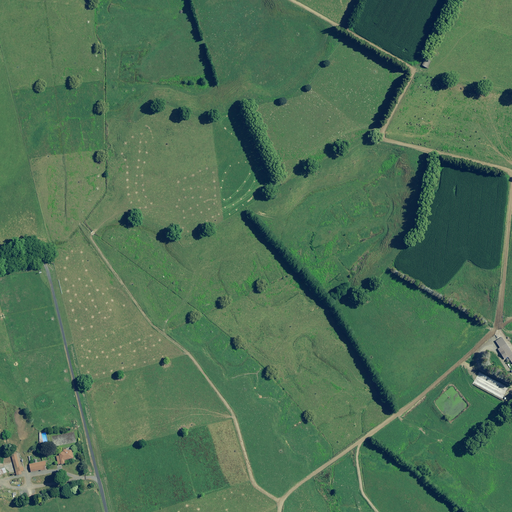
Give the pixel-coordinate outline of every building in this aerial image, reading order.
[(429,60),(425,58),(421,65),(426,68),(429,60)] [(511,352),(502,337),(495,341),(500,348),(498,349),(504,358),(507,356),(511,363),(511,352)] [(503,397),(476,382),(474,385),(502,400),(503,397)] [(64,460),(73,457),(71,450),(59,453),(59,456),(56,456),(59,464),(65,463),(64,460)] [(16,455),(12,456),(16,476),(21,475),(20,471),(23,471),(22,467),(19,467),(16,455)] [(46,461),(30,464),(32,471),(47,468),(46,461)]
